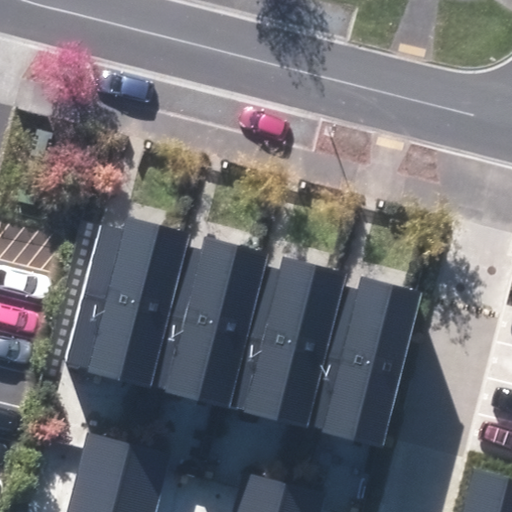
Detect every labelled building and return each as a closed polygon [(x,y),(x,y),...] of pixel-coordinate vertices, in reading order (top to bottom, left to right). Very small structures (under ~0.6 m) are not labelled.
[(126,210),(88,361),(162,380),(200,229),(126,210)] [(200,229),(162,380),(235,398),(273,247),(200,229)] [(273,247),(235,398),(308,416),(346,265),(273,247)] [(346,265),(308,416),(381,434),(419,283),(346,265)] [(65,509),(76,511),(106,511),(128,429),(88,418),(65,509)] [(106,511),(149,511),(168,439),(128,429),(106,511)] [(222,511),(265,511),(277,469),(237,459),(222,511)] [(265,511),(308,511),(317,479),(277,469),(265,511)]
